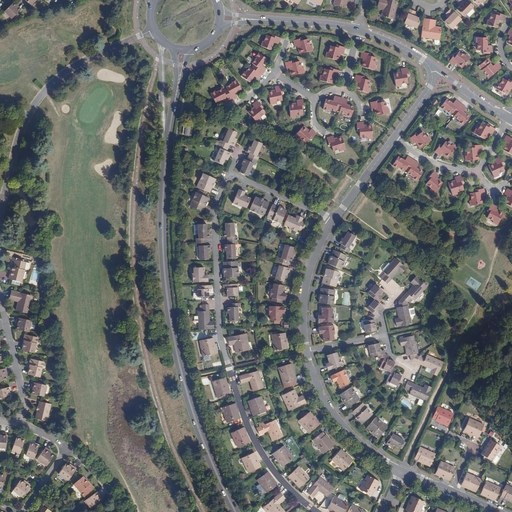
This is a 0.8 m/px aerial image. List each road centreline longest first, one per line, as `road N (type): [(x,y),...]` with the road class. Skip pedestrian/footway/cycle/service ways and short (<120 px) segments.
road 1 (secondary): [(176,91),(162,220),(169,317),(197,426),(235,511)]
road 2 (residential): [(229,174),(214,206),(221,343),(259,449),(317,511)]
road 3 (residential): [(152,28),(73,66),(41,95),(20,130),(0,213)]
road 4 (residential): [(401,471),(346,430),(319,392),(307,352)]
road 5 (residential): [(307,352),(308,272),(334,219)]
road 6 (residential): [(0,298),(23,397),(21,422)]
